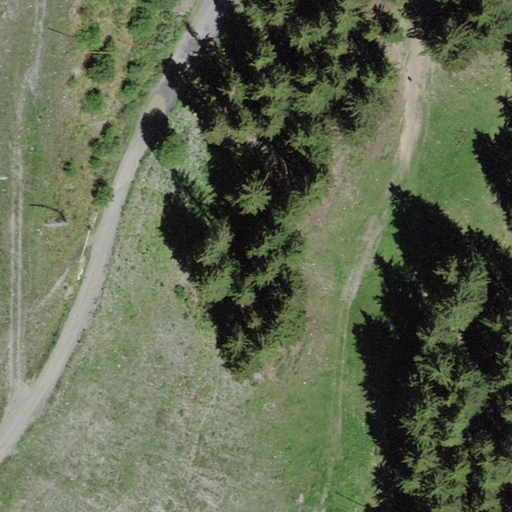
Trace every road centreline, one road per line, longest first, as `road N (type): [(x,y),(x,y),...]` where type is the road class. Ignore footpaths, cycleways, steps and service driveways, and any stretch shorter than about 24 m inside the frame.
road 1 (track): [(420,0),(418,138),(367,246),(340,365),(322,511)]
road 2 (track): [(210,0),(191,58),(143,133),(92,274),(27,416),(0,456)]
road 3 (track): [(48,0),(26,237),(27,416)]
